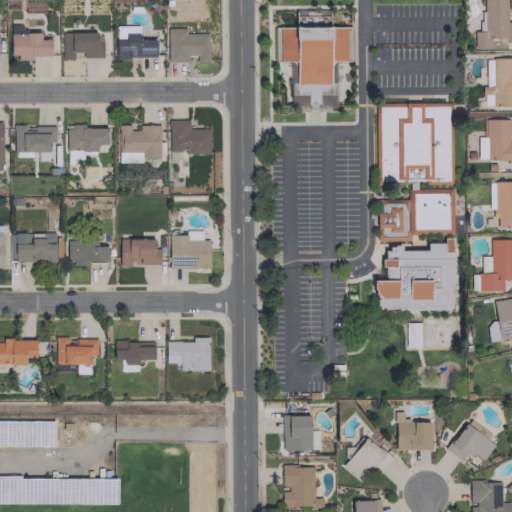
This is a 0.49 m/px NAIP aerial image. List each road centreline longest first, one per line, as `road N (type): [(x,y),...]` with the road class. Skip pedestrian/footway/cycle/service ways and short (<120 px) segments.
road 1 (tertiary): [(238,0),(242,511)]
road 2 (residential): [(241,301),(0,301)]
road 3 (residential): [(239,91),(0,91)]
